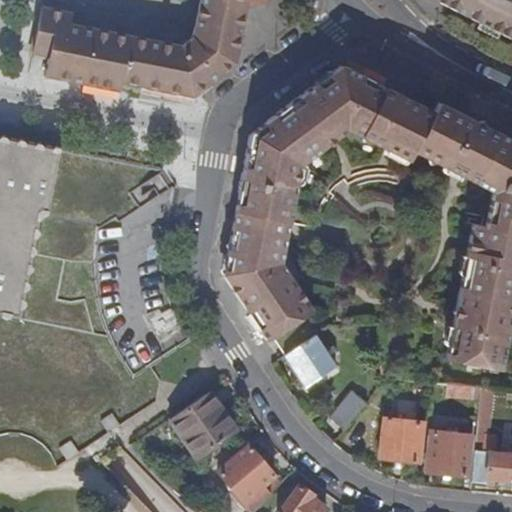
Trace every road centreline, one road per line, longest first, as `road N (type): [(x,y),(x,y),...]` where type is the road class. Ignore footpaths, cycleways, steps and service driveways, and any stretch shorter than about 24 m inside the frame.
road 1 (residential): [(220,132),(202,282),(276,405),(322,458),(361,482),(428,504),(497,511)]
road 2 (residential): [(0,92),(220,132)]
road 3 (residential): [(220,132),(239,100),(353,12)]
road 4 (secondary): [(353,12),(401,44),(511,92)]
road 5 (secondary): [(511,92),(396,0)]
